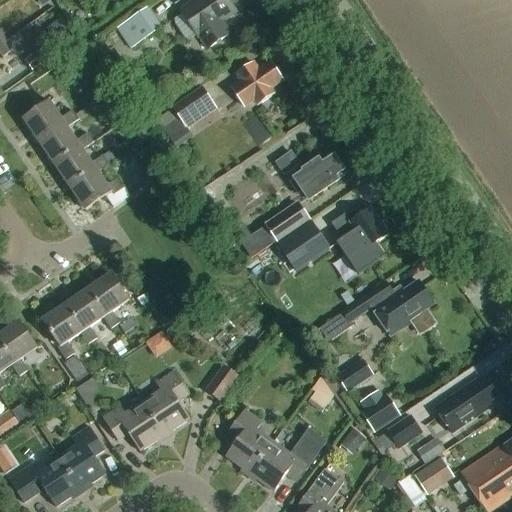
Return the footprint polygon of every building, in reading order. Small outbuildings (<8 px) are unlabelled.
[(228,35),(220,24),(235,14),(225,0),(196,0),(178,12),(205,51),(228,35)] [(148,10),(116,32),(130,53),(162,30),(148,10)] [(4,41),(0,43),(0,55),(3,59),(24,45),(17,34),(5,42),(4,41)] [(45,48),(25,62),(33,73),(52,59),(45,48)] [(268,62),(256,71),(251,64),(235,75),(239,82),(229,89),(242,108),(252,101),(255,106),(271,95),(268,90),(281,81),(268,62)] [(202,87),(158,119),(177,147),(192,136),(187,130),(217,108),(202,87)] [(22,121),(37,144),(64,126),(66,130),(78,122),(71,112),(60,120),(49,103),(22,121)] [(64,126),(37,144),(53,167),(80,148),(82,151),(93,143),(87,134),(75,142),(66,130),(64,126)] [(80,148),(53,167),(68,189),(95,171),(97,174),(109,166),(103,157),(91,165),(82,151),(80,148)] [(286,176),(297,168),(288,156),(277,163),(286,176)] [(308,202),(345,176),(333,158),(321,167),(317,162),(302,172),(304,174),(289,183),(296,194),(301,191),(308,202)] [(112,196),(124,189),(117,179),(106,187),(97,174),(95,171),(68,189),(83,212),(111,194),(112,196)] [(147,176),(141,180),(145,186),(151,182),(147,176)] [(249,261),(310,221),(298,202),(264,225),(265,228),(252,236),(249,231),(235,241),(249,261)] [(331,228),(341,242),(355,233),(367,250),(374,245),(386,237),(368,210),(354,220),(350,214),(331,228)] [(296,275),(330,251),(311,223),(277,247),(296,275)] [(110,314),(126,303),(107,276),(85,292),(112,331),(118,326),(110,314)] [(400,291),(392,296),(384,284),(352,305),(359,316),(369,309),(388,339),(407,326),(405,324),(431,306),(416,284),(402,294),(400,291)] [(85,292),(63,307),(89,345),(96,341),(88,329),(100,321),(108,333),(112,331),(85,292)] [(347,294),(340,299),(346,307),(352,303),(347,294)] [(89,345),(63,307),(40,323),(58,348),(55,350),(63,363),(72,357),(64,345),(78,336),(86,347),(89,345)] [(0,348),(12,367),(8,369),(15,379),(24,373),(18,363),(35,351),(17,324),(0,335),(0,348)] [(156,359),(172,349),(161,333),(146,344),(156,359)] [(0,348),(0,389),(3,388),(0,384),(0,374),(8,369),(12,367),(0,348)] [(87,376),(75,358),(65,365),(77,383),(87,376)] [(362,360),(336,378),(347,395),(373,377),(362,360)] [(223,366),(204,393),(221,405),(240,378),(223,366)] [(141,405),(163,439),(189,422),(177,405),(188,398),(172,375),(155,386),(159,393),(141,405)] [(478,382),(434,411),(451,435),(494,407),(491,402),(498,397),(488,381),(481,386),(478,382)] [(319,389),(310,401),(320,409),(330,397),(319,389)] [(358,414),(372,435),(398,418),(385,396),(358,414)] [(23,405),(11,413),(20,426),(32,418),(23,405)] [(138,455),(163,439),(141,405),(123,417),(118,410),(101,421),(117,445),(127,438),(138,455)] [(248,477),(272,444),(256,432),(261,425),(244,413),(227,435),(237,442),(224,459),(248,477)] [(9,414),(0,420),(0,422),(9,435),(19,428),(9,414)] [(395,448),(398,451),(422,435),(410,417),(376,439),(386,454),(395,448)] [(75,449),(58,460),(80,494),(105,478),(93,460),(104,453),(88,430),(70,442),(75,449)] [(353,430),(340,447),(353,457),(365,440),(353,430)] [(443,436),(422,450),(431,463),(451,449),(443,436)] [(511,439),(459,475),(484,511),(488,511),(511,496),(511,439)] [(290,457),(272,444),(248,477),(273,495),(286,477),(296,485),(312,463),(295,450),(290,457)] [(13,447),(0,452),(0,455),(9,474),(23,467),(13,447)] [(35,464),(17,476),(7,483),(22,506),(43,493),(55,511),(80,494),(58,460),(40,472),(35,464)] [(440,460),(414,478),(427,497),(454,479),(440,460)] [(374,482),(389,492),(398,479),(384,468),(374,482)] [(323,472),(295,511),(296,511),(329,511),(326,509),(343,486),(323,472)] [(415,509),(426,502),(409,477),(398,485),(415,509)]
